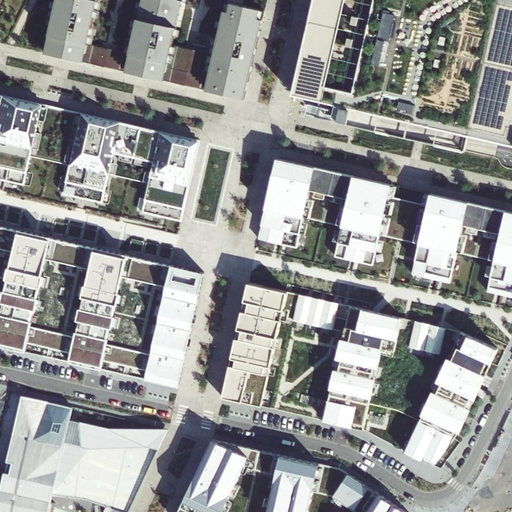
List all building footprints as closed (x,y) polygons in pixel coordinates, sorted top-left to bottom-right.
[(55,0),(43,53),(125,71),(142,75),(245,99),(265,10),(227,1),(215,53),(173,44),(182,0),(135,0),(124,52),(93,45),(103,0),(55,0)] [(327,102),(324,117),(469,150),(472,138),(511,147),(511,0),(316,0),(295,95),(327,102)] [(143,220),(179,228),(195,164),(201,139),(0,93),(0,186),(25,192),(27,185),(66,194),(64,201),(104,210),(105,203),(145,213),(143,220)] [(487,292),(511,297),(511,211),(448,197),(437,195),(435,207),(391,197),(394,185),(371,179),(296,162),(280,159),(261,239),(300,248),(307,218),(345,227),(338,257),(376,266),(383,236),(401,240),(420,245),(412,276),(452,285),(460,252),(494,260),(487,292)] [(0,225),(0,346),(28,353),(30,343),(74,353),(72,363),(105,370),(107,361),(150,371),(148,380),(178,387),(181,387),(207,273),(171,264),(0,225)] [(367,402),(414,413),(408,452),(437,465),(463,430),(501,348),(465,331),(252,282),(225,398),(264,407),(285,317),(323,326),(303,415),(361,429),(367,402)] [(71,406),(23,395),(0,486),(0,511),(51,511),(55,494),(130,511),(132,511),(168,437),(67,428),(71,406)] [(511,401),(473,487),(459,511),(510,511),(511,510),(511,401)] [(213,436),(178,511),(223,511),(243,471),(275,479),(267,511),(310,511),(315,492),(332,495),(359,511),(409,511),(344,469),(249,449),(250,444),(213,436)]
